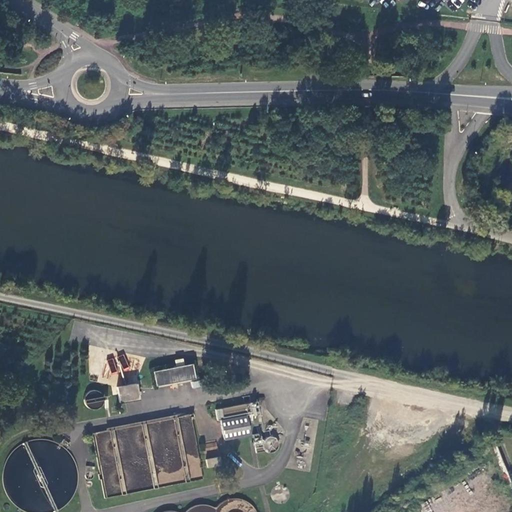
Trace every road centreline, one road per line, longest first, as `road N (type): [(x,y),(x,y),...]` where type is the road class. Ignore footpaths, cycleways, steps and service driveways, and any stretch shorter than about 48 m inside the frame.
road 1 (primary): [(151,94),(380,89),(508,98)]
road 2 (unclassified): [(511,411),(333,371)]
